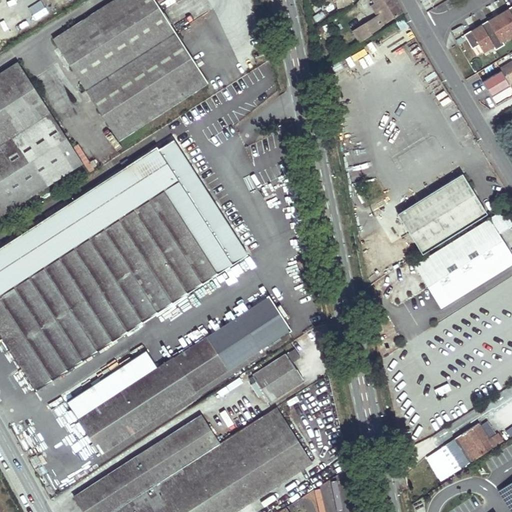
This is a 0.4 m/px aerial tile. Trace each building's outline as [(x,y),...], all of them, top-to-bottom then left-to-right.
[(155,0),(113,0),(54,38),(119,140),(208,82),(155,0)] [(373,0),(376,3),(381,11),(387,21),(402,12),(394,0),(373,0)] [(376,3),(371,6),(376,14),(381,11),(376,3)] [(464,35),(473,48),(480,44),(484,51),(493,46),(496,50),(505,45),(502,40),(511,34),(511,6),(508,9),(508,10),(489,21),(489,20),(481,25),(482,26),(472,31),(472,30),(464,35)] [(366,22),(352,31),(359,41),(373,32),(372,31),(378,27),(374,21),(368,25),(366,22)] [(509,84),(511,82),(511,61),(500,69),(501,71),(483,82),(492,96),(510,86),(509,84)] [(18,62),(0,73),(0,216),(83,163),(18,62)] [(159,149),(157,146),(0,246),(0,332),(37,390),(248,255),(174,139),(159,149)] [(398,213),(422,253),(487,213),(463,173),(398,213)] [(511,203),(509,199),(501,203),(503,207),(511,203)] [(511,263),(511,252),(501,236),(511,230),(501,215),(416,269),(441,308),(511,263)] [(421,289),(409,269),(388,282),(392,289),(399,302),(421,289)] [(392,289),(389,291),(396,303),(399,302),(392,289)] [(266,295),(267,296),(157,368),(146,350),(67,401),(72,409),(78,419),(100,452),(289,330),(291,329),(283,317),(276,306),(268,294),(266,295)] [(283,317),(287,314),(280,303),(276,306),(283,317)] [(289,330),(100,452),(104,459),(200,397),(198,395),(291,334),(289,330)] [(301,356),(295,348),(253,375),(270,400),(303,379),(292,362),(301,356)] [(277,406),(220,443),(182,468),(210,511),(232,511),(312,461),(277,406)] [(224,408),(218,412),(226,425),(232,421),(224,408)] [(182,468),(220,443),(202,414),(75,496),(84,511),(112,511),(160,481),(182,468)] [(500,444),(494,436),(490,439),(479,422),(462,433),(478,457),(494,445),(495,447),(500,444)] [(511,424),(494,436),(500,444),(511,435),(511,424)] [(455,438),(470,462),(478,457),(462,433),(455,438)] [(210,511),(182,468),(160,481),(179,511),(210,511)] [(511,511),(511,478),(499,485),(511,511)] [(179,511),(160,481),(112,511),(179,511)]
